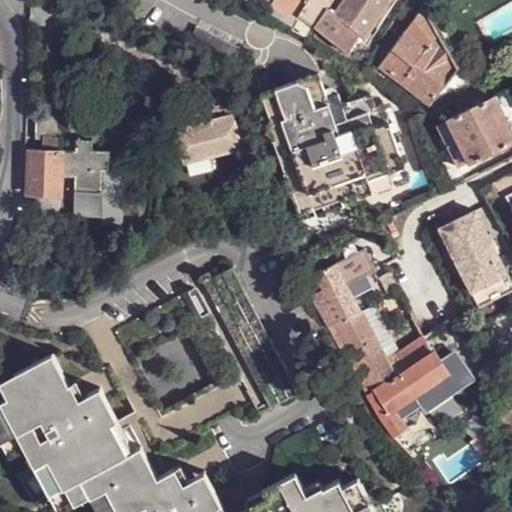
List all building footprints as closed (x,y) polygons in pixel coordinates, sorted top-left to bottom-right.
[(315,24),(350,51),(363,33),(367,35),(390,0),(342,0),(336,11),(330,5),(333,0),(275,0),(273,5),(298,20),(304,10),(319,19),(315,24)] [(418,0),(407,0),(389,29),(397,34),(420,1),(418,0)] [(459,66),(424,5),(380,64),(432,103),(459,66)] [(185,51),(228,72),(240,48),(197,26),(185,51)] [(270,124),(300,205),(410,166),(398,134),(387,105),(380,107),(374,92),(344,103),(333,72),(280,91),(290,118),(275,123),(270,124)] [(489,98),(484,86),(479,89),(458,99),(463,111),(489,98)] [(290,118),(280,91),(266,95),(275,123),(290,118)] [(207,99),(210,112),(211,115),(224,111),(225,116),(237,113),(232,92),(207,99)] [(511,124),(496,94),(489,98),(463,111),(450,118),(471,161),(511,140),(511,124)] [(387,105),(398,134),(405,131),(395,102),(387,105)] [(78,190),(104,189),(105,167),(111,168),(111,147),(94,146),(93,137),(80,137),(79,148),(62,147),(62,135),(60,135),(60,109),(38,108),(36,134),(44,135),(43,149),(32,149),(30,189),(60,190),(62,174),(79,175),(78,190)] [(178,129),(187,165),(247,150),(237,113),(225,116),(212,120),(211,115),(210,112),(198,115),(201,123),(178,129)] [(300,205),(304,217),(414,179),(410,166),(300,205)] [(511,191),(511,173),(483,189),(490,203),(511,191)] [(440,227),(473,291),(509,273),(476,209),(440,227)] [(397,435),(407,426),(401,417),(421,405),(425,412),(476,379),(461,355),(445,366),(441,359),(435,350),(434,352),(425,337),(400,353),(410,368),(398,377),(349,284),(376,269),(365,248),(303,281),(311,296),(369,396),(381,418),(397,435)] [(299,390),(233,267),(90,344),(102,369),(112,364),(160,456),(210,429),(207,424),(239,407),(245,419),(299,390)] [(391,271),(381,276),(389,291),(399,285),(391,271)] [(511,278),(509,273),(473,291),(480,304),(511,288),(511,278)] [(364,311),(379,340),(395,331),(379,303),(364,311)] [(457,349),(441,359),(445,366),(461,355),(457,349)] [(378,511),(360,478),(344,486),(341,478),(325,486),(324,484),(308,493),(305,487),(297,472),(265,488),(270,496),(239,511),(221,511),(218,505),(223,503),(207,471),(193,478),(186,481),(178,466),(160,475),(143,444),(136,448),(130,452),(114,421),(119,418),(102,387),(88,395),(81,398),(73,382),(70,384),(55,353),(2,381),(10,397),(3,402),(28,446),(38,464),(51,457),(75,503),(93,494),(108,486),(121,511),(378,511)] [(79,379),(73,382),(81,398),(88,395),(79,379)] [(0,403),(0,431),(13,454),(28,446),(3,402),(0,403)] [(136,448),(119,418),(114,421),(130,452),(136,448)] [(38,464),(63,510),(75,503),(51,457),(38,464)] [(178,466),(186,481),(193,478),(184,463),(178,466)] [(308,493),(324,484),(321,478),(305,487),(308,493)] [(102,511),(121,511),(108,486),(93,494),(102,511)] [(218,505),(221,511),(228,511),(223,503),(218,505)]
